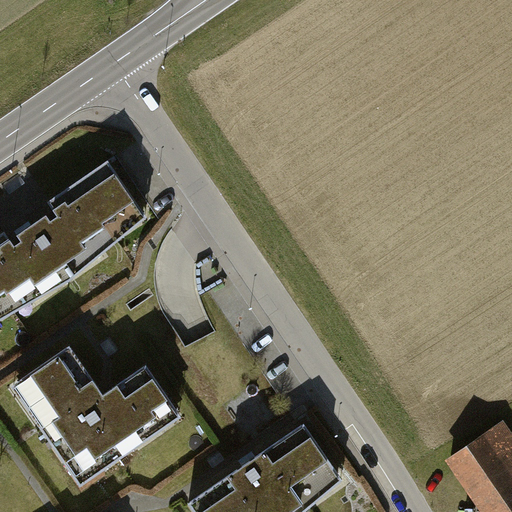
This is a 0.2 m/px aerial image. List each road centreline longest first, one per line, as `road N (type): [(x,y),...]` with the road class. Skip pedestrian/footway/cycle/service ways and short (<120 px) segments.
road 1 (residential): [(412,511),(114,64)]
road 2 (secondary): [(114,64),(0,142)]
